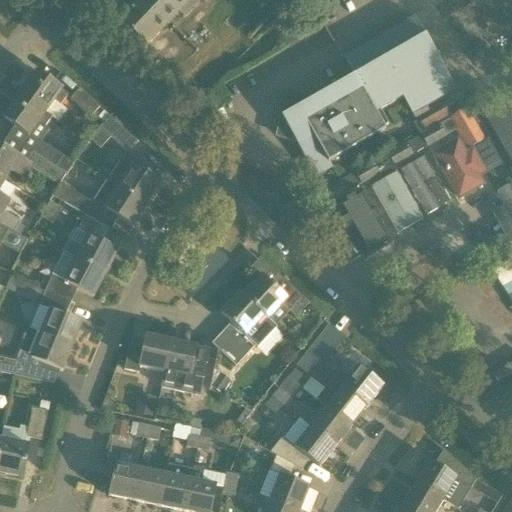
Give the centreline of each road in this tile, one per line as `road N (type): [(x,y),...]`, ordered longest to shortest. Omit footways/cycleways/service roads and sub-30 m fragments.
road 1 (residential): [(423,394),(402,354),(211,176)]
road 2 (residential): [(211,176),(48,27)]
road 3 (residential): [(57,511),(78,420),(125,306)]
road 4 (residential): [(125,306),(169,226),(211,176)]
road 5 (residential): [(337,511),(384,437),(423,394)]
